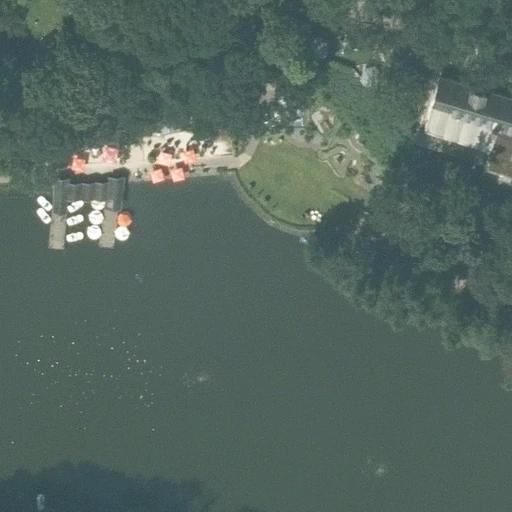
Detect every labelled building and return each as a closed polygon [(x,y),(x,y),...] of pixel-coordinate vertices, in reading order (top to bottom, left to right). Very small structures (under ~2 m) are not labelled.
[(443,61),(437,60),(434,70),(439,72),(443,61)] [(511,93),(439,72),(422,132),(471,146),(470,151),(511,164),(511,93)] [(251,99),(162,98),(162,119),(251,120),(251,99)] [(266,127),(299,127),(299,113),(267,113),(266,127)] [(103,123),(86,123),(87,146),(104,145),(103,123)] [(77,126),(59,126),(59,149),(76,149),(77,126)]
